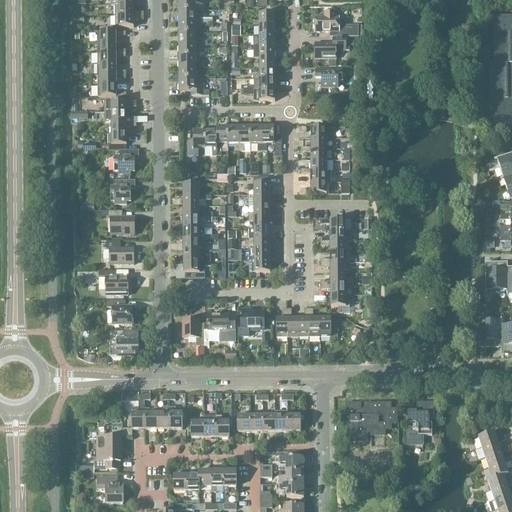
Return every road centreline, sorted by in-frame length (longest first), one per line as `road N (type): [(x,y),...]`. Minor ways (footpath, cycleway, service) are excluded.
road 1 (tertiary): [(15,350),(14,0)]
road 2 (unclassified): [(322,378),(511,377)]
road 3 (residential): [(159,298),(157,111)]
road 4 (unclassified): [(160,379),(322,378)]
road 5 (residential): [(178,459),(322,446)]
road 6 (residential): [(157,111),(288,110)]
road 7 (residential): [(159,298),(289,298)]
